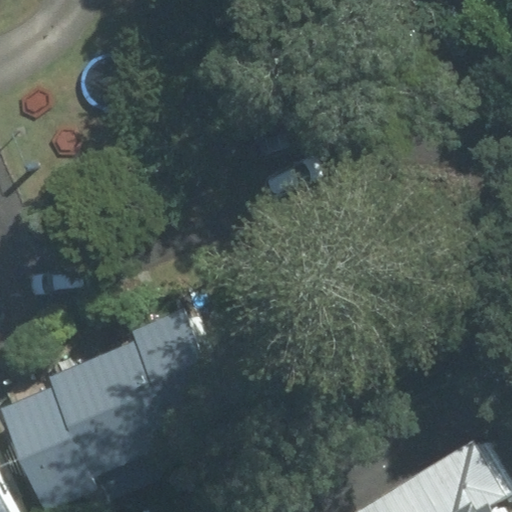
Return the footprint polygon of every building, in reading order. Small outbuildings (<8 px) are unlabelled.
[(46,160),(52,163),(65,164),(72,164),(78,162),(85,159),(90,155),(95,150),(99,144),(102,138),(104,131),(105,124),(105,117),(103,111),(100,104),(97,98),(92,93),(86,89),(80,86),(73,83),(67,82),(60,83),(53,84),(46,87),(40,90),(35,95),(30,100),(27,106),(25,113),(23,120),(23,127),(25,134),(27,140),(30,146),(35,152),(40,156),(46,160)] [(254,260),(296,345),(423,283),(350,135),(267,176),(298,239),(254,260)] [(193,307),(10,399),(63,506),(247,414),(193,307)] [(232,511),(511,511),(511,469),(500,445),(507,424),(496,405),(485,411),(464,374),(421,398),(402,409),(410,423),(362,449),(371,465),(304,500),(292,479),(232,511)] [(0,511),(26,511),(0,462),(0,511)]
